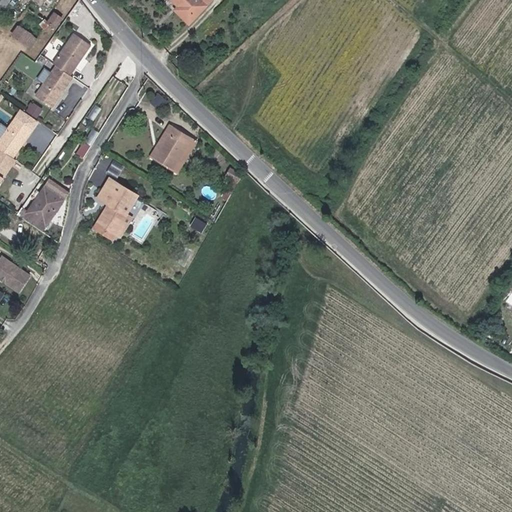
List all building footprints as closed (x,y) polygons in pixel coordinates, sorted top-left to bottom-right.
[(58,8),(51,0),(47,0),(46,2),(42,0),(36,0),(33,6),(52,18),(57,10),(58,8)] [(206,2),(204,0),(175,0),(183,7),(180,11),(189,20),(206,2)] [(47,25),(52,18),(33,6),(12,36),(18,40),(21,35),(29,40),(34,44),(47,25)] [(57,10),(52,18),(60,23),(65,14),(57,10)] [(58,63),(71,72),(92,43),(75,31),(55,61),(58,63)] [(74,74),(71,72),(58,63),(37,92),(54,103),(74,74)] [(45,70),(39,65),(31,75),(38,80),(45,70)] [(36,117),(42,110),(34,104),(28,112),(36,117)] [(21,110),(16,116),(33,128),(37,121),(21,110)] [(13,157),(33,128),(16,116),(8,128),(1,139),(0,140),(0,182),(16,159),(13,157)] [(8,128),(1,123),(0,124),(0,137),(1,139),(8,128)] [(172,127),(168,125),(148,156),(152,158),(172,127)] [(190,139),(172,127),(152,158),(171,170),(190,139)] [(195,142),(190,139),(171,170),(176,173),(195,142)] [(83,143),(79,140),(71,154),(75,156),(83,143)] [(234,175),(223,169),(219,176),(229,182),(234,175)] [(110,177),(104,188),(131,205),(137,193),(110,177)] [(64,198),(45,185),(23,216),(42,229),(64,198)] [(131,205),(104,188),(99,196),(109,202),(95,226),(106,233),(109,227),(116,231),(127,213),(126,212),(131,205)] [(127,213),(116,231),(121,234),(132,215),(127,213)] [(194,230),(199,222),(188,215),(183,224),(194,230)] [(113,237),(116,231),(109,227),(106,233),(113,237)] [(34,275),(3,254),(0,258),(0,281),(20,295),(34,275)]
